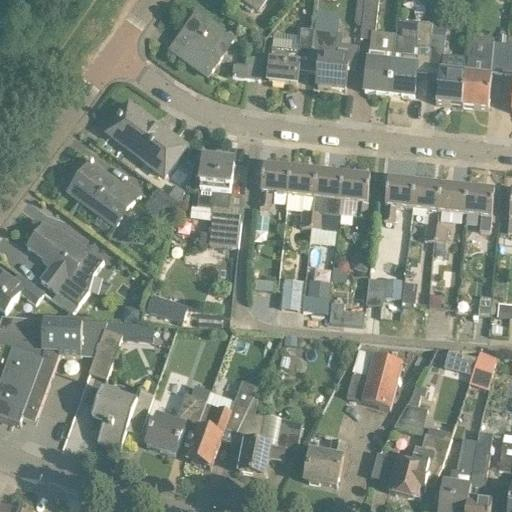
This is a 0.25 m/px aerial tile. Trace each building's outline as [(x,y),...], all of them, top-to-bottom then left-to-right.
[(237,0),(258,14),(267,0),(237,0)] [(361,42),(370,43),(374,44),(379,2),(365,1),(361,42)] [(313,52),(312,52),(309,77),(319,78),(317,92),(345,95),(348,68),(334,66),(340,19),(316,17),(314,35),(313,52)] [(208,81),(220,63),(234,44),(222,36),(197,18),(177,47),(180,49),(175,57),(208,81)] [(416,46),(395,44),(389,99),(414,102),(418,68),(428,69),(431,40),(432,28),(418,27),(416,46)] [(272,52),(271,67),(269,86),(297,89),(298,75),(309,77),(312,52),(313,52),(314,35),(302,34),(300,55),(272,52)] [(445,42),(431,40),(428,69),(442,71),(445,42)] [(369,56),(367,77),(365,97),(389,99),(395,44),(393,58),(369,56)] [(468,62),(466,78),(462,111),(488,114),(492,81),(490,81),(490,76),(504,78),(507,49),(494,47),(492,64),(468,62)] [(260,85),(263,65),(263,63),(247,62),(246,72),(234,70),(232,82),(260,85)] [(439,75),(438,89),(436,108),(462,111),(466,78),(439,75)] [(142,160),(140,163),(165,182),(182,157),(157,138),(153,143),(146,138),(154,128),(129,109),(117,124),(120,126),(112,137),(142,160)] [(228,225),(230,200),(231,200),(234,167),(204,164),(203,179),(198,179),(196,196),(201,196),(199,212),(214,214),(212,223),(209,250),(238,253),(241,227),(228,225)] [(91,166),(69,197),(116,231),(141,197),(125,185),(121,191),(92,169),(94,167),(91,166)] [(272,198),(288,200),(291,173),(264,170),(260,212),(270,213),(272,198)] [(317,176),(291,173),(288,200),(314,203),(317,176)] [(314,203),(341,206),(343,179),(317,176),(314,203)] [(370,182),(343,179),(341,206),(357,207),(355,222),(366,223),(370,182)] [(412,213),(415,187),(388,184),(384,225),(394,227),(396,212),(412,213)] [(442,190),(415,187),(412,213),(439,216),(442,190)] [(176,190),(169,201),(180,209),(184,196),(176,190)] [(439,216),(465,219),(468,193),(442,190),(439,216)] [(180,209),(169,201),(159,193),(151,205),(176,224),(180,209)] [(495,196),(468,193),(465,219),(481,221),(480,236),(490,237),(495,196)] [(311,234),(312,218),(301,217),(300,232),(311,234)] [(324,220),(312,218),(311,234),(322,235),(324,220)] [(41,286),(57,298),(52,304),(72,319),(89,295),(93,280),(102,268),(63,239),(60,242),(44,230),(27,252),(30,254),(30,253),(44,263),(43,266),(51,272),(41,286)] [(424,247),(435,248),(437,233),(426,232),(424,247)] [(435,248),(446,249),(448,235),(437,233),(435,248)] [(19,280),(13,287),(0,277),(0,314),(6,319),(20,300),(36,311),(44,299),(19,280)] [(402,307),(415,309),(418,283),(405,282),(402,307)] [(280,314),(301,316),(304,287),(283,284),(280,314)] [(330,316),(332,285),(308,284),(306,315),(330,316)] [(330,326),(362,330),(364,318),(342,315),(343,309),(332,307),(330,326)] [(499,319),(511,319),(511,308),(500,308),(499,319)] [(0,323),(0,423),(20,431),(23,423),(36,427),(61,360),(95,362),(105,335),(107,329),(0,323)] [(95,362),(88,382),(106,389),(123,341),(105,335),(95,362)] [(471,390),(488,395),(496,363),(482,358),(471,390)] [(403,370),(376,362),(370,383),(353,378),(345,403),(390,416),(403,370)] [(232,448),(247,418),(259,393),(242,387),(230,418),(206,409),(198,432),(200,432),(194,448),(193,447),(192,451),(193,451),(188,465),(210,474),(221,444),(232,448)] [(394,433),(411,437),(421,400),(425,401),(427,394),(416,391),(411,404),(394,433)] [(120,455),(128,436),(139,440),(154,401),(141,396),(137,407),(103,394),(92,423),(104,427),(97,447),(120,455)] [(157,422),(156,424),(153,434),(152,434),(150,437),(151,438),(147,450),(175,461),(185,433),(196,437),(198,432),(206,409),(207,407),(186,399),(175,428),(157,422)] [(297,456),(299,448),(302,428),(247,418),(232,448),(244,450),(239,476),(265,481),(268,462),(283,465),(285,454),(297,456)] [(438,479),(443,471),(444,468),(452,444),(446,442),(447,438),(433,435),(431,442),(425,441),(419,464),(414,462),(413,468),(397,464),(392,483),(388,495),(396,497),(395,499),(413,503),(414,502),(420,503),(423,495),(424,495),(429,477),(438,479)] [(311,457),(309,466),(305,486),(337,492),(343,463),(342,463),(345,448),(333,445),(330,460),(311,457)] [(440,511),(467,511),(470,491),(475,456),(477,447),(463,445),(456,476),(452,475),(450,488),(444,488),(440,511)] [(475,456),(470,491),(467,511),(492,511),(495,496),(484,495),(487,474),(511,477),(511,448),(502,447),(499,464),(488,463),(489,458),(475,456)]
